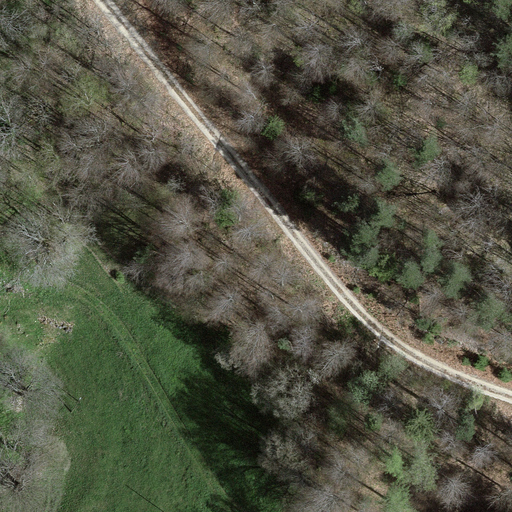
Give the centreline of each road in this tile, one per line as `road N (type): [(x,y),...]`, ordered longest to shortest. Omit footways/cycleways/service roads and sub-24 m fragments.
road 1 (track): [(100,0),(344,305),(429,368),(511,397)]
road 2 (track): [(0,263),(110,306),(184,431),(245,511)]
